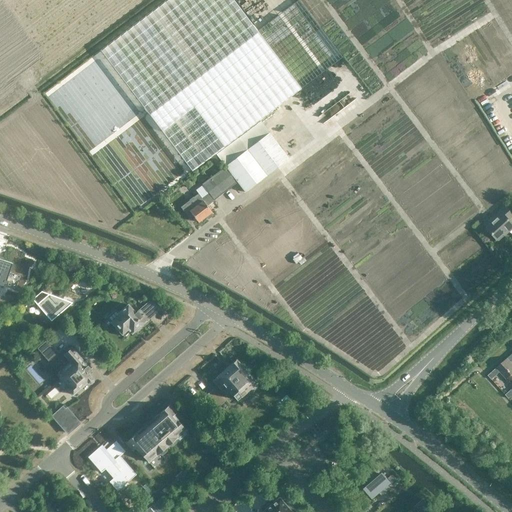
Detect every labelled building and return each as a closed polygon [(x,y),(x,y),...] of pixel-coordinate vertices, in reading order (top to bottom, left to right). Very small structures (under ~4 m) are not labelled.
[(233,0),(167,0),(101,51),(192,171),(301,88),(233,0)] [(225,166),(202,184),(204,187),(208,192),(214,200),(237,182),(245,192),(289,158),(269,133),(260,120),(238,137),(216,154),(225,166)] [(198,193),(180,207),(189,219),(193,216),(198,222),(205,217),(206,219),(209,219),(212,217),(212,214),(211,212),(212,212),(207,205),(214,200),(208,192),(201,197),(198,193)] [(496,240),(511,225),(511,224),(507,220),(511,215),(504,206),(494,216),(496,218),(485,228),(496,240)] [(0,258),(0,280),(6,283),(13,263),(2,260),(2,259),(0,258)] [(41,291),(32,299),(51,321),(72,303),(41,291)] [(119,314),(111,321),(124,336),(130,331),(132,333),(148,319),(159,309),(156,305),(149,301),(136,313),(128,304),(118,313),(119,314)] [(47,340),(38,348),(49,361),(58,354),(47,340)] [(71,362),(58,373),(70,387),(68,389),(73,395),(76,392),(76,393),(87,384),(91,384),(94,382),(95,378),(90,373),(92,371),(72,348),(64,354),(71,362)] [(492,380),(500,372),(507,379),(511,374),(511,362),(511,361),(508,358),(488,376),(492,380)] [(237,360),(213,380),(220,388),(224,385),(237,400),(257,383),(237,360)] [(214,389),(205,397),(213,406),(222,398),(214,389)] [(170,405),(148,424),(168,446),(186,430),(174,415),(177,413),(170,405)] [(63,407),(53,416),(68,433),(79,423),(67,409),(65,410),(63,407)] [(148,424),(126,443),(133,451),(136,448),(149,463),(168,446),(148,424)] [(100,447),(88,457),(90,459),(101,472),(107,478),(125,462),(123,460),(128,455),(116,441),(104,452),(100,447)] [(215,451),(207,458),(212,464),(220,457),(215,451)] [(163,487),(167,492),(190,474),(186,469),(163,487)] [(371,469),(361,477),(368,485),(364,489),(371,497),(378,491),(381,494),(391,485),(381,474),(378,477),(371,469)] [(414,505),(420,511),(421,511),(430,504),(423,496),(414,505)] [(292,511),(290,510),(292,508),(287,502),(285,504),(279,497),(262,511),(292,511)]
